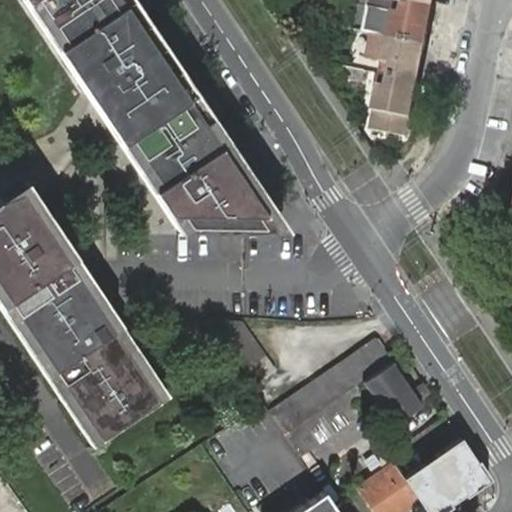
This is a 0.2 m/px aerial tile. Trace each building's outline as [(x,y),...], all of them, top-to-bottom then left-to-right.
[(24,0),(99,111),(166,210),(176,224),(240,225),(281,225),(241,166),(237,159),(240,157),(175,60),(134,0),(24,0)] [(394,0),(371,0),(370,8),(365,32),(371,33),(426,44),(433,7),(407,2),(405,2),(394,0)] [(391,76),(418,81),(426,44),(371,33),(366,57),(382,60),(393,62),(391,76)] [(380,73),(391,76),(393,62),(382,60),(380,73)] [(407,137),(411,118),(418,81),(391,76),(380,73),(379,73),(377,86),(380,87),(372,131),(407,137)] [(79,269),(20,180),(0,192),(0,315),(89,448),(165,397),(79,269)] [(240,321),(206,322),(210,327),(250,385),(273,369),(240,321)] [(197,333),(197,322),(186,322),(187,333),(197,333)] [(374,338),(268,410),(283,432),(284,433),(345,392),(362,381),(390,361),(374,338)] [(420,404),(391,361),(390,361),(362,381),(391,424),(420,404)] [(418,466),(402,478),(417,500),(426,511),(433,511),(486,476),(475,459),(460,438),(418,466)] [(374,511),(399,511),(417,500),(402,478),(391,461),(356,485),(374,511)] [(337,511),(321,489),(286,511),(337,511)]
